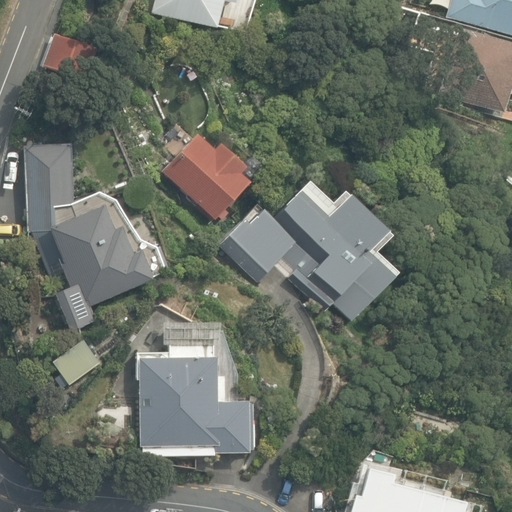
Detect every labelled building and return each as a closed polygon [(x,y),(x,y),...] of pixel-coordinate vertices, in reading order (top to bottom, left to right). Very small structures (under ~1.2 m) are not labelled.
[(155,0),(152,14),(214,29),(221,2),(233,6),(234,0),(155,0)] [(511,0),(449,0),(445,17),(511,35),(511,0)] [(438,95),(502,113),(507,95),(511,96),(511,46),(456,31),(438,95)] [(43,68),(82,84),(95,51),(56,35),(43,68)] [(160,173),(213,221),(246,183),(237,175),(243,168),(218,145),(212,152),(194,135),(160,173)] [(31,232),(70,332),(94,321),(88,305),(152,280),(151,275),(168,269),(159,246),(153,248),(138,242),(113,202),(97,193),(71,205),(69,156),(23,158),(25,232),(31,232)] [(364,253),(382,234),(344,199),(325,220),(297,194),(274,218),(265,209),(258,215),(251,208),(237,224),(240,226),(219,249),(272,300),(291,280),(320,308),(327,301),(348,321),(390,278),(364,253)] [(54,379),(61,388),(67,384),(68,386),(99,363),(82,340),(51,363),(60,375),(54,379)] [(168,349),(135,349),(137,453),(245,451),(244,398),(223,399),(222,374),(213,374),(213,344),(168,345),(168,349)] [(460,511),(463,502),(390,483),(392,476),(367,470),(360,497),(354,496),(349,511),(460,511)]
